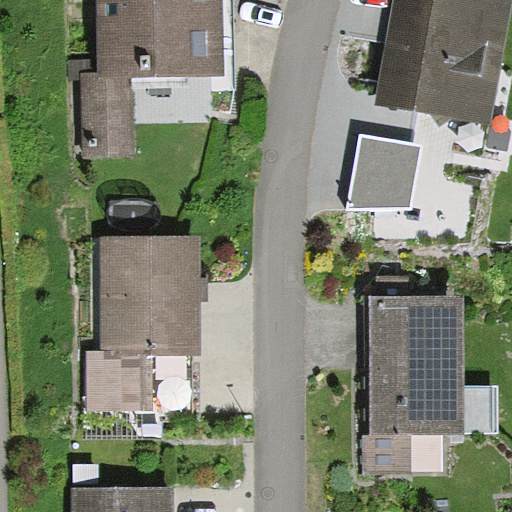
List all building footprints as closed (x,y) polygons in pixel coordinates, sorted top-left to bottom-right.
[(207,68),(205,0),(100,0),(102,79),(81,80),(82,139),(123,138),(121,69),(207,68)] [(473,114),(495,0),(397,0),(382,76),(366,73),(354,134),(404,144),(412,103),(473,114)] [(491,244),(505,136),(411,124),(408,147),(362,141),(351,227),(491,244)] [(189,350),(185,239),(99,242),(103,351),(88,352),(90,402),(138,400),(136,352),(189,350)] [(455,295),(359,298),(364,474),(404,473),(403,426),(459,424),(455,295)] [(160,511),(160,488),(68,490),(68,511),(160,511)]
